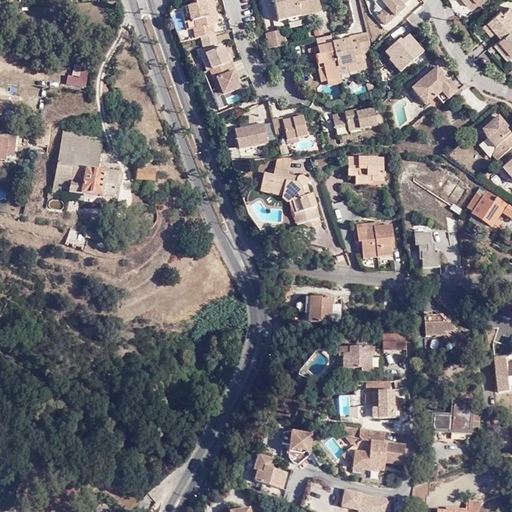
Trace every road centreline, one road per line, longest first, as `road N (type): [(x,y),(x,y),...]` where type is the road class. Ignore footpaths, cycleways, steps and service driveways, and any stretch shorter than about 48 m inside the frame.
road 1 (residential): [(297,486),(308,467),(402,492),(413,482),(418,438),(408,280)]
road 2 (tertiary): [(134,1),(231,254)]
road 3 (tertiary): [(243,249),(150,0)]
road 4 (tertiary): [(253,356),(173,509)]
road 5 (residential): [(243,249),(262,245),(340,276),(408,280)]
road 6 (residential): [(432,0),(463,62),(511,95)]
